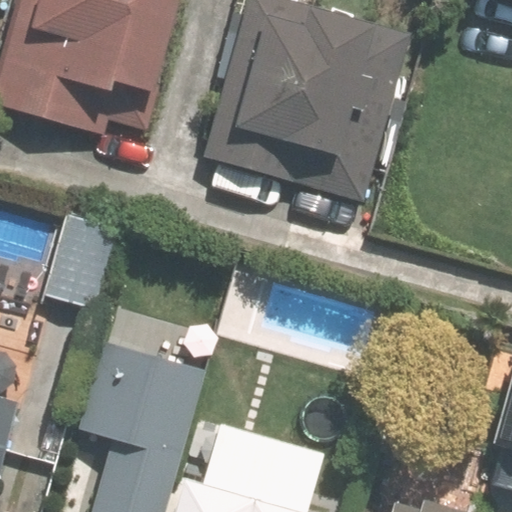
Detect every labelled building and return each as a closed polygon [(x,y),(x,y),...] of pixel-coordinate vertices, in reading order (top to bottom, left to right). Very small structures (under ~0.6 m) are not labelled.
[(104,124),(144,135),(153,101),(144,98),(170,0),(10,0),(0,39),(0,110),(100,139),(104,124)] [(382,125),(353,117),(362,84),(351,81),(366,27),(268,0),(242,0),(230,45),(246,50),(237,84),(221,79),(198,160),(360,205),(382,125)] [(112,230),(63,217),(41,298),(90,311),(112,230)] [(85,511),(160,511),(200,373),(98,344),(73,432),(106,442),(85,511)] [(511,492),(511,395),(487,485),(511,492)] [(0,444),(12,403),(0,399),(0,444)] [(214,426),(196,490),(174,484),(165,511),(302,511),(319,456),(214,426)]
